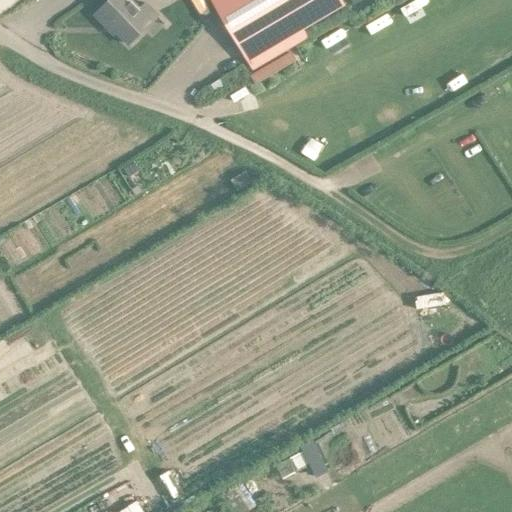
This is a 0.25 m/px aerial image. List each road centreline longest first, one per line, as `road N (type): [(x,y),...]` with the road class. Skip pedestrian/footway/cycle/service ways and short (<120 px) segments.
road 1 (track): [(511,225),(455,250),(418,248),(297,169),(159,106)]
road 2 (unclassified): [(0,36),(159,106)]
